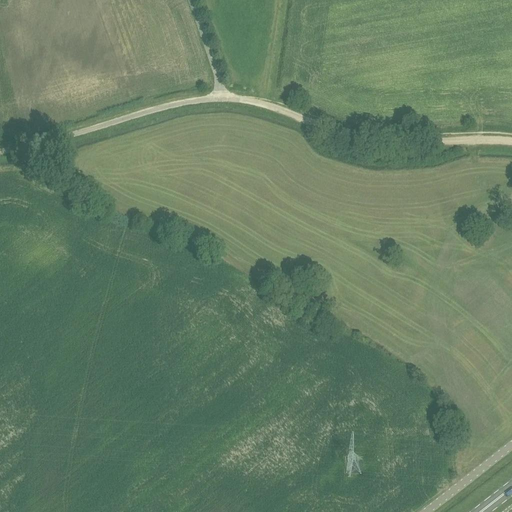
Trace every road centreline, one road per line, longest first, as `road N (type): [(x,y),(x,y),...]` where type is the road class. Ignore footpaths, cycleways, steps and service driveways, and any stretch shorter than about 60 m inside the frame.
road 1 (track): [(511,143),(394,146),(233,101)]
road 2 (unclassified): [(233,101),(161,109),(0,153)]
